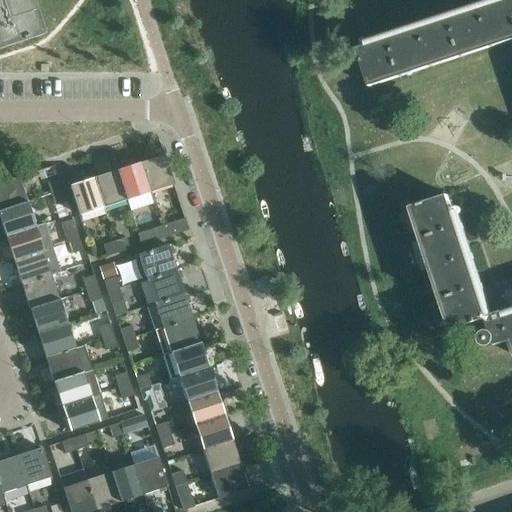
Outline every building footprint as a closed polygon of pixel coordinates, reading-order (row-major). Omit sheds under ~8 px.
[(0,0),(0,49),(42,36),(42,34),(30,0),(0,0)] [(371,87),(461,57),(511,40),(511,0),(509,0),(510,0),(359,50),(371,87)] [(164,155),(140,163),(150,192),(174,185),(164,155)] [(140,163),(117,171),(126,200),(150,192),(140,163)] [(117,171),(93,178),(103,208),(126,200),(117,171)] [(0,183),(0,210),(27,202),(19,177),(0,183)] [(103,208),(93,178),(69,186),(79,215),(103,208)] [(47,183),(51,194),(62,190),(59,179),(47,183)] [(62,190),(51,194),(55,206),(66,202),(62,190)] [(511,304),(504,298),(506,296),(505,296),(500,303),(493,308),(486,311),(448,196),(410,208),(451,330),(487,319),(491,333),(482,336),(485,345),(494,342),(496,346),(510,341),(511,347),(511,304)] [(0,210),(0,219),(5,236),(35,226),(27,202),(0,210)] [(185,218),(161,226),(165,238),(189,230),(185,218)] [(62,223),(68,243),(78,239),(73,220),(62,223)] [(5,236),(14,260),(52,248),(44,223),(35,226),(5,236)] [(165,238),(161,226),(150,230),(153,241),(165,238)] [(125,238),(114,242),(117,253),(129,249),(125,238)] [(78,239),(68,243),(71,253),(82,250),(78,239)] [(117,253),(114,242),(103,245),(106,256),(117,253)] [(138,255),(147,280),(176,270),(168,245),(138,255)] [(22,285),(51,275),(60,272),(52,248),(14,260),(22,285)] [(114,275),(111,265),(100,268),(104,279),(114,275)] [(147,280),(155,304),(184,294),(176,270),(147,280)] [(22,285),(30,309),(59,300),(51,275),(22,285)] [(83,279),(86,291),(98,287),(94,276),(83,279)] [(104,282),(108,293),(119,289),(116,278),(104,282)] [(98,287),(86,291),(90,302),(101,298),(98,287)] [(119,289),(108,293),(111,304),(123,300),(119,289)] [(155,304),(163,328),(192,319),(184,294),(155,304)] [(30,309),(38,334),(67,324),(59,300),(30,309)] [(155,331),(163,355),(200,343),(192,319),(163,328),(155,331)] [(38,334),(46,358),(75,348),(67,324),(38,334)] [(98,328),(102,340),(113,336),(109,325),(98,328)] [(120,330),(124,341),(134,338),(131,326),(120,330)] [(113,336),(102,340),(106,350),(117,347),(113,336)] [(134,338),(124,341),(127,352),(138,348),(134,338)] [(171,380),(179,377),(208,367),(200,343),(163,355),(171,380)] [(46,358),(54,383),(92,370),(84,346),(75,348),(46,358)] [(179,377),(186,401),(216,391),(208,367),(179,377)] [(62,407),(91,397),(100,394),(92,370),(54,383),(62,407)] [(115,376),(119,388),(130,385),(126,373),(115,376)] [(136,378),(139,390),(150,386),(147,375),(136,378)] [(130,385),(119,388),(122,398),(133,395),(130,385)] [(150,386),(139,390),(143,400),(154,397),(150,386)] [(186,401),(194,425),(224,416),(216,391),(186,401)] [(91,397),(62,407),(70,431),(99,422),(91,397)] [(194,425),(202,450),(232,440),(224,416),(194,425)] [(131,420),(120,423),(123,434),(134,430),(131,420)] [(123,434),(120,423),(109,427),(112,437),(123,434)] [(155,426),(159,437),(169,434),(165,423),(155,426)] [(169,434),(159,437),(162,448),(172,445),(169,434)] [(84,435),(73,439),(76,450),(88,446),(84,435)] [(76,450),(73,439),(62,442),(65,454),(76,450)] [(202,450),(210,474),(240,464),(232,440),(202,450)] [(42,448),(17,456),(27,485),(51,477),(42,448)] [(17,456),(0,461),(0,485),(2,493),(27,485),(17,456)] [(157,457),(134,465),(143,495),(167,487),(157,457)] [(240,464),(210,474),(219,499),(248,489),(240,464)] [(134,465),(110,473),(120,502),(143,495),(134,465)] [(171,475),(175,486),(186,482),(183,471),(171,475)] [(110,473),(86,481),(96,510),(120,502),(110,473)] [(90,511),(96,510),(86,481),(63,488),(70,511),(90,511)] [(186,482),(175,486),(183,511),(195,507),(186,482)] [(46,506),(35,509),(35,511),(62,511),(60,503),(46,508),(46,506)]
